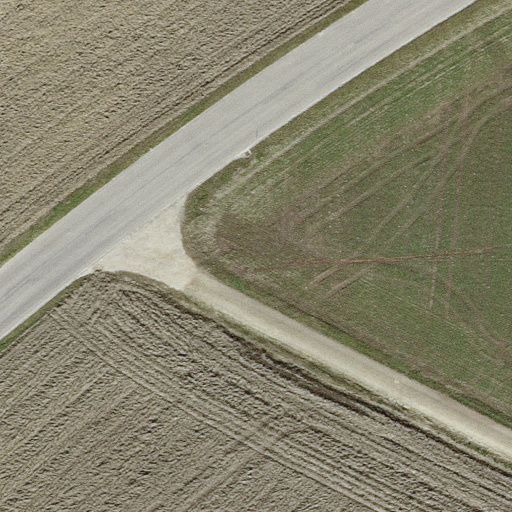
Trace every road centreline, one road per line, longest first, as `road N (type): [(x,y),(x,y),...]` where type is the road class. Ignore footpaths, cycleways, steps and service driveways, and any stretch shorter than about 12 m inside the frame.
road 1 (residential): [(443,0),(351,54),(105,230),(0,316)]
road 2 (track): [(105,230),(247,317),(511,451)]
